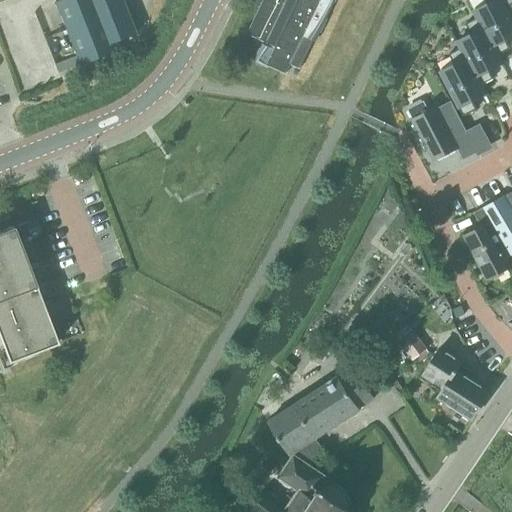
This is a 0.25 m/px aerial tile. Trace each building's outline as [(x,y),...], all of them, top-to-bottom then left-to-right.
[(82,64),(120,49),(117,42),(137,34),(126,5),(123,0),(65,0),(58,3),(82,64)] [(263,0),(247,34),(266,43),(258,60),(286,74),(291,64),(300,68),(333,0),(263,0)] [(487,0),(489,4),(475,12),(479,18),(498,54),(509,48),(505,40),(511,36),(511,2),(505,6),(502,0),(487,0)] [(472,35),(458,42),(461,49),(482,85),(493,79),(488,70),(502,62),(498,54),(479,18),(467,24),(472,35)] [(455,65),(442,72),(464,115),(475,109),(471,101),(486,93),(482,85),(461,49),(450,55),(455,65)] [(424,101),(409,110),(414,119),(413,120),(434,161),(461,147),(453,134),(462,129),(466,127),(451,101),(444,105),(440,108),(439,106),(429,111),(424,101)] [(511,254),(511,207),(505,195),(484,208),(492,221),(502,239),(511,253),(511,254)] [(502,239),(492,221),(484,226),(465,236),(487,279),(511,265),(507,256),(511,253),(502,239)] [(12,227),(0,231),(0,345),(7,363),(56,344),(12,227)] [(413,360),(428,349),(413,329),(398,341),(413,360)] [(457,370),(458,370),(463,362),(440,347),(422,375),(442,388),(443,389),(457,370)] [(375,399),(354,367),(339,377),(338,375),(267,421),(291,457),(278,477),(298,490),(284,510),(276,505),(280,502),(262,491),(249,509),(253,511),(350,511),(351,510),(349,508),(352,503),(349,490),(310,464),(321,447),(316,439),(361,409),(375,399)] [(490,391),(458,370),(457,370),(443,389),(442,388),(437,397),(472,420),(490,391)] [(271,470),(279,459),(270,452),(262,463),(271,470)]
